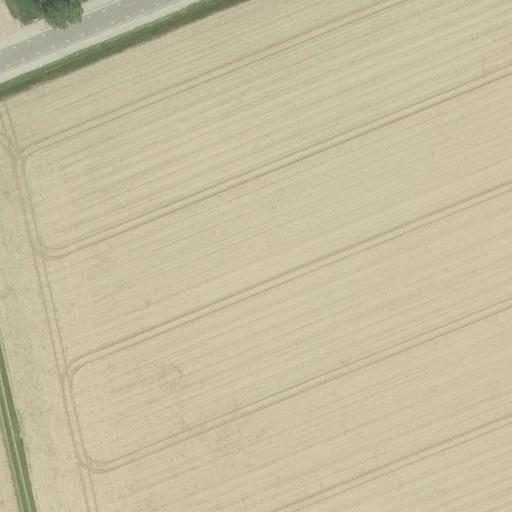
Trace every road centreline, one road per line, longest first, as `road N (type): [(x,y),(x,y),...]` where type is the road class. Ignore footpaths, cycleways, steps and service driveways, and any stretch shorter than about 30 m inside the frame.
road 1 (tertiary): [(0,67),(162,0)]
road 2 (track): [(28,511),(0,382)]
